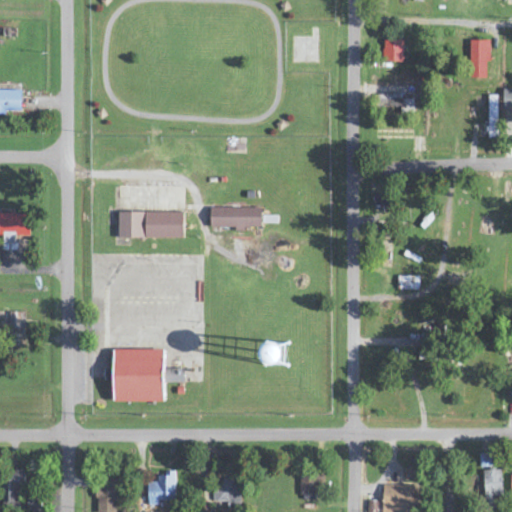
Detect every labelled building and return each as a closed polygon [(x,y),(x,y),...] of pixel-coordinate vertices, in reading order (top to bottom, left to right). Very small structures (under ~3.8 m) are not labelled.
[(384,62),(403,63),(403,41),(384,40),(384,62)] [(489,41),(470,40),(470,78),(488,78),(489,41)] [(511,89),(504,89),(503,110),(511,110),(511,89)] [(21,91),(0,90),(0,112),(21,113),(21,91)] [(262,228),(262,208),(211,207),(210,228),(262,228)] [(183,239),(184,213),(118,212),(118,238),(183,239)] [(2,251),(17,251),(17,237),(28,237),(28,214),(0,214),(0,232),(2,232),(2,251)] [(419,277),(398,276),(398,290),(419,291),(419,277)] [(9,329),(24,330),(25,313),(9,313),(9,329)] [(113,402),(163,402),(163,350),(112,350),(113,402)] [(164,384),(184,383),(183,369),(164,369),(164,384)] [(491,467),(490,454),(479,455),(481,469),(491,467)] [(502,470),(484,471),(485,494),(503,493),(502,470)] [(3,501),(13,502),(13,493),(22,494),(22,472),(4,471),(3,501)] [(175,501),(174,474),(157,474),(157,482),(147,483),(148,506),(158,506),(158,501),(175,501)] [(322,475),(301,475),(299,497),(321,498),(322,475)] [(118,511),(118,480),(96,481),(96,511),(118,511)] [(240,482),(222,482),(222,485),(213,485),(213,503),(240,503),(240,482)] [(382,511),(417,511),(418,486),(383,485),(382,511)]
